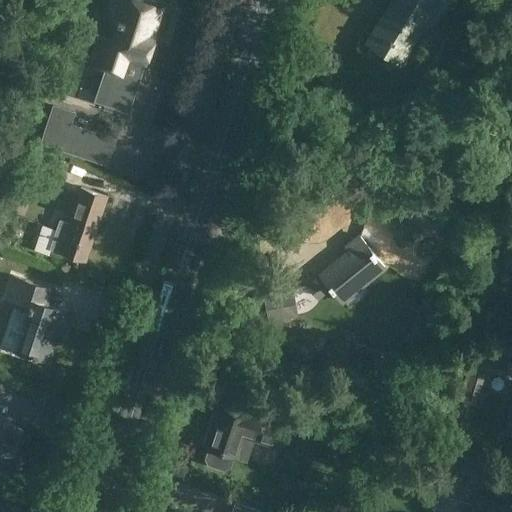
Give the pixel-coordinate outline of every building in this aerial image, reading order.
[(158,1),(154,0),(143,0),(143,1),(140,0),(120,0),(113,20),(120,22),(114,40),(106,37),(97,65),(118,73),(124,57),(145,64),(152,43),(150,41),(153,33),(155,34),(164,7),(157,5),(158,1)] [(393,0),(392,2),(389,1),(366,40),(386,52),(393,40),(407,49),(433,7),(440,12),(447,1),(445,0),(393,0)] [(129,112),(129,111),(138,84),(115,76),(106,104),(129,112)] [(55,106),(43,141),(84,156),(93,131),(72,124),(66,122),(70,111),(55,106)] [(70,161),(52,153),(50,152),(40,175),(61,184),(70,161)] [(21,183),(15,176),(3,185),(9,193),(21,183)] [(31,190),(34,180),(25,177),(22,186),(31,190)] [(56,229),(50,248),(51,248),(59,251),(86,260),(108,195),(81,186),(69,222),(60,219),(56,229)] [(511,221),(503,251),(511,253),(511,221)] [(319,274),(307,285),(319,299),(331,289),(342,301),(384,266),(360,235),(347,245),(350,249),(319,274)] [(15,346),(49,357),(57,333),(62,334),(70,310),(51,304),(56,288),(13,274),(4,300),(28,308),(15,346)] [(299,315),(294,288),(263,293),(269,321),(299,315)] [(507,363),(483,356),(480,367),(504,374),(507,363)] [(468,368),(461,391),(477,396),(484,373),(468,368)] [(212,412),(203,442),(207,443),(206,446),(208,447),(205,458),(208,464),(225,470),(231,467),(234,456),(237,457),(238,453),(244,454),(250,437),(275,445),(283,422),(252,412),(252,410),(221,400),(216,413),(212,412)] [(333,422),(299,411),(293,429),(327,440),(333,422)] [(63,430),(66,421),(44,415),(42,424),(63,430)] [(0,468),(5,453),(12,455),(21,428),(0,421),(0,468)] [(382,434),(375,456),(398,463),(405,441),(382,434)] [(486,477),(451,468),(443,494),(473,504),(470,511),(511,511),(511,502),(481,494),(486,477)] [(297,476),(282,472),(278,486),(292,490),(297,476)] [(258,511),(259,510),(260,509),(235,500),(231,511),(258,511)]
